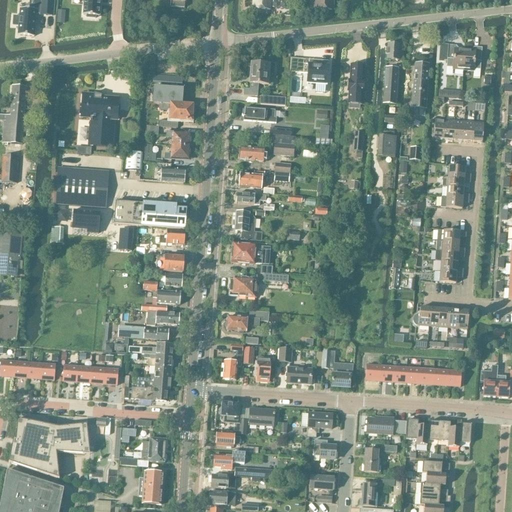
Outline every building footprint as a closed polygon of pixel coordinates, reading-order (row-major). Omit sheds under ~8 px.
[(13,16),(12,26),(18,27),(17,36),(34,37),(36,15),(40,15),(40,16),(53,17),(54,1),(50,1),(49,0),(36,0),(36,11),(20,9),(19,17),(13,16)] [(84,0),(83,15),(86,15),(86,18),(96,19),(96,16),(99,16),(99,0),(84,0)] [(253,0),(252,9),(270,10),(270,0),(315,0),(315,9),(331,11),(332,0),(404,0),(421,1),(421,0),(253,0)] [(386,60),(398,61),(402,61),(403,52),(399,52),(400,46),(387,45),(386,60)] [(447,59),(446,68),(453,68),(452,70),(463,71),(464,50),(455,49),(455,46),(448,46),(447,59)] [(464,50),(463,71),(473,72),(474,70),(480,71),(480,62),(481,62),(482,48),(475,48),(475,51),(464,50)] [(290,59),(289,73),(295,73),(307,74),(306,85),(315,85),(314,93),(325,94),(325,86),(326,86),(328,67),(327,67),(327,62),(309,61),(309,66),(302,65),(303,60),(296,60),(290,59)] [(257,97),(258,85),(271,86),(272,76),(269,76),(270,66),(250,64),(248,84),(249,84),(249,90),(243,89),(242,96),(257,97)] [(348,80),(347,92),(348,92),(347,105),(349,105),(350,104),(359,105),(359,106),(361,106),(362,94),(363,94),(363,91),(361,91),(363,67),(361,67),(360,65),(356,65),(355,66),(351,66),(350,80),(348,80)] [(413,108),(424,109),(428,66),(416,65),(413,108)] [(383,105),(395,105),(398,70),(386,69),(383,105)] [(151,83),(180,85),(181,79),(152,77),(151,83)] [(0,121),(4,122),(2,144),(22,146),(27,89),(13,88),(10,114),(8,114),(8,117),(0,116),(0,121)] [(170,111),(169,122),(159,121),(158,127),(146,126),(146,134),(158,135),(159,127),(178,129),(178,124),(193,125),(194,107),(180,106),(182,90),(154,88),(153,104),(160,105),(160,110),(170,111)] [(117,121),(118,99),(101,98),(101,100),(94,99),(94,95),(83,94),(82,106),(80,106),(79,115),(81,115),(81,118),(90,118),(90,121),(91,121),(89,146),(112,148),(114,120),(117,121)] [(260,103),(260,105),(285,107),(286,99),(260,97),(260,103)] [(242,111),(242,115),(244,117),(243,122),(266,124),(276,125),(277,118),(275,118),(276,111),(259,109),(245,108),(245,109),(242,111)] [(317,111),(316,120),(327,120),(328,112),(317,111)] [(433,139),(443,140),(445,121),(435,120),(433,139)] [(445,121),(443,140),(453,140),(454,122),(445,121)] [(454,122),(453,140),(462,141),(464,123),(454,122)] [(464,123),(462,141),(472,142),(473,123),(464,123)] [(473,123),(472,142),(482,143),(483,124),(473,123)] [(270,129),(269,144),(274,145),(295,146),(295,138),(290,138),(291,130),(270,129)] [(173,138),(172,147),(189,148),(190,145),(191,145),(191,142),(190,142),(190,135),(173,133),(167,132),(166,137),(173,138)] [(353,133),(351,152),(356,152),(355,159),(362,160),(362,153),(364,134),(362,134),(353,133)] [(379,136),(377,157),(393,158),(395,137),(379,136)] [(274,145),(273,156),(294,158),(295,146),(274,145)] [(75,147),(75,155),(90,155),(91,148),(75,147)] [(189,151),(189,148),(172,147),(171,155),(165,155),(165,161),(171,161),(171,160),(188,161),(189,155),(191,155),(191,151),(189,151)] [(263,163),(264,149),(241,148),(241,153),(239,156),(239,159),(240,160),(240,161),(263,163)] [(420,162),(421,149),(410,148),(409,161),(420,162)] [(303,151),(302,157),(316,159),(317,153),(303,151)] [(144,154),(144,162),(155,163),(156,155),(145,154),(144,154)] [(2,157),(0,180),(0,183),(16,185),(18,158),(2,157)] [(291,165),(275,164),(274,174),(290,175),(291,165)] [(449,167),(448,178),(470,179),(470,175),(464,174),(465,168),(449,167)] [(59,169),(56,206),(65,206),(106,209),(108,173),(59,169)] [(184,185),(185,171),(162,170),(161,183),(184,185)] [(236,177),(236,181),(238,183),(238,188),(261,190),(262,177),(264,177),(265,172),(254,171),(253,176),(239,174),(239,176),(236,177)] [(288,183),(289,175),(275,174),(274,182),(288,183)] [(442,187),(447,188),(463,189),(464,183),(470,184),(470,179),(448,178),(443,177),(442,187)] [(404,184),(399,188),(403,193),(408,189),(404,184)] [(447,188),(446,198),(469,200),(469,195),(463,195),(463,189),(447,188)] [(266,202),(266,196),(238,194),(237,204),(260,206),(260,202),(266,202)] [(468,204),(469,200),(446,198),(445,208),(462,210),(462,204),(468,204)] [(115,226),(183,231),(185,212),(176,211),(176,208),(117,203),(115,226)] [(52,207),(52,218),(55,218),(55,222),(67,222),(67,211),(65,211),(65,208),(52,207)] [(73,211),(72,229),(87,230),(86,234),(98,235),(100,212),(73,211)] [(241,241),(253,242),(261,242),(262,233),(254,233),(255,220),(252,216),(249,216),(249,214),(236,213),(235,232),(242,232),(241,241)] [(412,227),(419,227),(420,219),(413,219),(412,227)] [(51,228),(50,243),(63,244),(64,229),(51,228)] [(160,237),(160,245),(173,246),(173,244),(184,245),(184,241),(185,240),(185,237),(184,236),(185,232),(167,231),(167,238),(160,237)] [(436,241),(459,243),(459,237),(465,238),(466,235),(466,233),(443,231),(437,231),(436,241)] [(287,240),(306,242),(306,234),(288,232),(287,240)] [(0,235),(0,275),(12,276),(13,269),(18,270),(19,262),(14,261),(14,259),(17,259),(18,246),(22,246),(23,238),(19,238),(19,237),(0,235)] [(436,241),(435,251),(441,252),(464,254),(464,249),(458,249),(459,243),(436,241)] [(120,242),(119,251),(131,252),(131,242),(120,242)] [(231,256),(230,261),(232,261),(232,263),(254,265),(261,266),(263,248),(255,247),(233,245),(232,256),(231,256)] [(435,251),(435,262),(441,262),(457,263),(458,258),(463,258),(464,254),(441,252),(435,251)] [(157,257),(156,272),(181,274),(182,258),(157,257)] [(441,262),(440,272),(462,274),(463,269),(457,269),(457,263),(441,262)] [(261,267),(260,275),(263,275),(272,276),(272,268),(261,267)] [(434,272),(433,282),(439,283),(455,284),(456,278),(462,279),(462,278),(462,274),(440,272),(434,272)] [(181,276),(165,275),(165,278),(164,287),(180,288),(181,276)] [(263,275),(263,282),(281,284),(282,276),(272,276),(267,275),(263,275)] [(230,280),(229,297),(256,299),(258,280),(237,278),(236,281),(234,281),(230,280)] [(156,283),(143,282),(143,291),(155,292),(156,283)] [(148,307),(148,312),(148,313),(165,314),(165,307),(156,307),(156,305),(179,306),(180,294),(157,293),(157,300),(153,299),(153,307),(148,307)] [(416,326),(418,327),(429,327),(430,309),(420,308),(419,315),(417,314),(415,315),(414,316),(413,318),(413,322),(413,324),(414,326),(416,326)] [(430,309),(429,327),(438,328),(439,309),(430,309)] [(439,309),(438,328),(448,329),(449,310),(439,309)] [(449,310),(448,329),(457,330),(459,311),(449,310)] [(469,312),(459,311),(457,330),(467,330),(469,312)] [(154,327),(156,325),(177,326),(178,315),(165,314),(148,313),(148,312),(146,312),(145,327),(154,327)] [(228,319),(228,323),(226,325),(226,329),(227,330),(227,331),(246,332),(246,328),(259,329),(259,323),(268,323),(269,314),(250,313),(249,320),(228,319)] [(118,338),(121,338),(167,342),(167,331),(157,330),(157,332),(144,332),(145,329),(119,327),(118,338)] [(493,330),(492,338),(503,339),(504,331),(493,330)] [(416,341),(416,349),(424,350),(424,342),(416,341)] [(142,355),(144,355),(171,357),(172,345),(156,344),(156,349),(142,348),(129,347),(128,353),(142,354),(142,355)] [(236,362),(224,362),(223,380),(236,381),(237,367),(241,368),(242,346),(230,345),(230,351),(236,352),(236,362)] [(291,349),(279,348),(278,362),(290,363),(291,349)] [(253,350),(244,349),(243,365),(252,366),(253,350)] [(323,352),(321,370),(332,370),(333,364),(334,364),(334,353),(335,353),(323,352)] [(155,359),(154,367),(170,368),(171,357),(144,355),(143,359),(149,359),(155,359)] [(271,359),(257,358),(256,378),(259,378),(258,382),(269,382),(271,359)] [(6,378),(12,379),(13,363),(1,362),(0,368),(0,376),(0,374),(6,374),(6,378)] [(13,363),(12,379),(14,379),(14,375),(20,375),(20,379),(26,380),(27,364),(13,363)] [(27,364),(26,380),(27,380),(27,376),(33,376),(33,380),(40,381),(41,365),(27,364)] [(332,370),(331,388),(349,390),(349,388),(350,377),(352,377),(352,376),(353,365),(339,364),(337,364),(334,364),(333,364),(332,370)] [(41,365),(40,381),(40,377),(46,378),(47,381),(54,382),(55,366),(41,365)] [(366,365),(365,381),(366,377),(371,378),(371,382),(378,382),(379,366),(366,365)] [(379,366),(378,382),(379,382),(379,378),(385,379),(385,382),(392,383),(393,367),(383,367),(379,366)] [(446,387),(446,383),(452,384),(453,388),(459,388),(461,373),(450,372),(451,366),(447,366),(447,371),(446,387)] [(481,372),(480,382),(483,383),(482,397),(495,398),(497,377),(497,369),(497,367),(491,366),(491,373),(481,372)] [(69,383),(75,384),(76,368),(64,367),(62,383),(63,383),(63,379),(68,379),(69,383)] [(148,375),(148,378),(169,380),(170,368),(154,367),(154,375),(148,375)] [(393,367),(392,383),(393,383),(393,379),(399,380),(399,384),(405,384),(406,368),(397,368),(393,367)] [(76,368),(75,384),(76,384),(76,380),(82,380),(83,384),(88,385),(90,369),(76,368)] [(311,370),(287,368),(286,384),(310,386),(311,370)] [(406,368),(405,384),(406,384),(406,380),(412,381),(412,385),(419,385),(420,369),(410,369),(406,368)] [(90,369),(88,385),(89,385),(90,381),(95,381),(96,385),(102,386),(103,370),(90,369)] [(420,369),(419,385),(420,381),(425,382),(426,386),(432,386),(434,370),(420,369)] [(103,370),(102,386),(103,386),(103,382),(109,382),(109,386),(116,387),(117,371),(103,370)] [(434,370),(432,386),(433,386),(433,382),(439,383),(439,387),(446,387),(447,371),(437,371),(434,371),(434,370)] [(497,377),(495,398),(508,399),(509,384),(505,384),(505,378),(497,377)] [(136,379),(135,387),(152,389),(152,390),(168,391),(169,380),(148,378),(148,380),(136,379)] [(167,402),(168,391),(152,390),(152,389),(135,387),(135,389),(131,389),(130,400),(167,402)] [(221,416),(221,417),(222,418),(222,417),(224,417),(223,423),(239,425),(240,410),(237,409),(237,405),(222,404),(222,409),(220,410),(219,413),(220,414),(221,416)] [(273,412),(250,410),(248,426),(272,427),(273,412)] [(307,433),(306,438),(316,439),(316,434),(318,434),(319,429),(331,430),(332,416),(308,414),(307,433)] [(377,418),(377,420),(367,419),(366,434),(392,436),(393,419),(377,418)] [(416,441),(415,445),(427,446),(427,441),(428,427),(423,427),(424,419),(418,418),(417,422),(418,422),(416,441),(415,441),(416,441)] [(8,463),(59,480),(56,453),(84,455),(86,426),(49,429),(50,427),(35,424),(34,423),(17,420),(16,440),(13,440),(12,445),(8,463)] [(96,420),(96,427),(104,428),(105,420),(96,420)] [(407,421),(405,440),(415,441),(416,441),(418,422),(417,422),(407,421)] [(448,443),(447,448),(458,448),(459,444),(458,444),(460,425),(461,425),(460,425),(461,421),(454,421),(454,429),(449,429),(448,443)] [(398,422),(397,435),(405,436),(406,423),(398,422)] [(428,427),(427,441),(437,442),(439,423),(428,422),(428,427)] [(439,423),(437,442),(448,443),(449,429),(450,424),(439,423)] [(460,425),(458,444),(459,444),(469,445),(471,425),(461,425),(460,425)] [(122,430),(121,443),(128,444),(128,437),(135,438),(136,431),(122,430)] [(235,435),(217,434),(216,447),(234,448),(234,445),(240,445),(240,439),(234,438),(235,435)] [(142,443),(142,452),(148,452),(164,453),(165,440),(149,439),(148,443),(142,443)] [(320,457),(320,459),(335,460),(336,447),(327,446),(327,441),(314,441),(313,456),(320,457)] [(378,452),(365,451),(363,473),(379,474),(380,459),(377,459),(378,452)] [(142,452),(141,458),(141,462),(147,462),(163,463),(164,453),(148,452),(142,452)] [(245,454),(232,453),(232,457),(215,455),(215,456),(212,456),(212,459),(214,460),(214,467),(222,468),(222,470),(231,471),(232,464),(244,465),(245,454)] [(119,458),(119,465),(119,466),(137,467),(138,460),(119,458)] [(422,463),(421,474),(426,474),(440,475),(441,470),(449,471),(449,465),(422,463)] [(235,469),(234,477),(275,480),(275,471),(235,469)] [(58,511),(63,490),(8,472),(0,510),(0,511),(58,511)] [(139,479),(138,497),(142,497),(142,504),(160,505),(160,501),(162,501),(162,494),(161,494),(161,492),(162,487),(162,485),(163,485),(164,478),(162,478),(162,474),(144,472),(143,479),(139,479)] [(426,474),(425,484),(425,485),(440,486),(444,486),(445,475),(440,475),(426,474)] [(228,476),(212,475),(211,488),(233,490),(233,483),(227,482),(228,476)] [(332,491),(333,478),(314,476),(314,478),(310,477),(310,488),(313,489),(313,490),(324,491),(327,493),(330,491),(332,491)] [(420,484),(420,495),(447,497),(447,491),(439,490),(440,486),(425,485),(425,484),(420,484)] [(375,485),(363,485),(361,506),(377,507),(378,493),(375,492),(375,485)] [(211,492),(210,505),(232,507),(235,507),(236,494),(226,493),(211,492)] [(420,495),(419,506),(424,506),(438,507),(438,506),(438,502),(446,503),(447,497),(420,495)]
